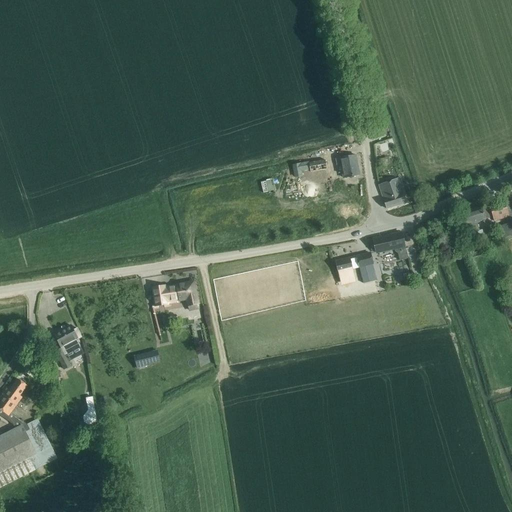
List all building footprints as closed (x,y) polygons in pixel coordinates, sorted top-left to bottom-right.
[(356,155),(340,159),(336,159),(337,165),(341,164),(344,178),(360,175),(356,155)] [(314,162),(292,165),(294,178),(303,176),(302,173),(302,171),(309,170),(309,172),(326,169),(325,160),(314,162)] [(387,209),(407,203),(404,194),(398,179),(379,185),(384,199),(383,199),(387,209)] [(490,207),(493,217),(494,220),(509,216),(505,203),(490,207)] [(463,213),(465,222),(467,227),(470,226),(472,231),(480,229),(477,222),(485,220),(481,207),(463,213)] [(511,231),(509,223),(495,227),(497,233),(500,232),(503,242),(511,238),(511,231)] [(389,235),(390,236),(385,237),(385,236),(373,239),(374,242),(372,242),(370,244),(372,250),(374,250),(376,250),(376,253),(395,249),(396,251),(405,249),(404,242),(401,232),(389,235)] [(370,253),(336,261),(338,272),(359,267),(364,284),(377,280),(370,253)] [(153,288),(154,298),(156,306),(168,303),(168,301),(179,299),(179,300),(187,298),(188,305),(189,311),(199,309),(198,304),(195,292),(194,282),(177,285),(177,286),(165,287),(165,286),(153,288)] [(318,282),(316,283),(309,284),(315,312),(324,310),(318,282)] [(68,309),(49,315),(53,328),(72,322),(68,309)] [(80,346),(77,339),(82,336),(78,328),(73,331),(70,325),(54,333),(62,349),(61,349),(61,348),(56,351),(56,352),(55,352),(64,369),(71,365),(65,354),(80,346)] [(158,350),(134,356),(137,368),(150,365),(149,364),(161,361),(158,350)] [(11,412),(22,398),(19,396),(27,386),(18,379),(10,390),(7,389),(0,398),(0,414),(13,424),(15,429),(0,436),(0,488),(36,470),(57,459),(37,419),(28,426),(11,412)]
